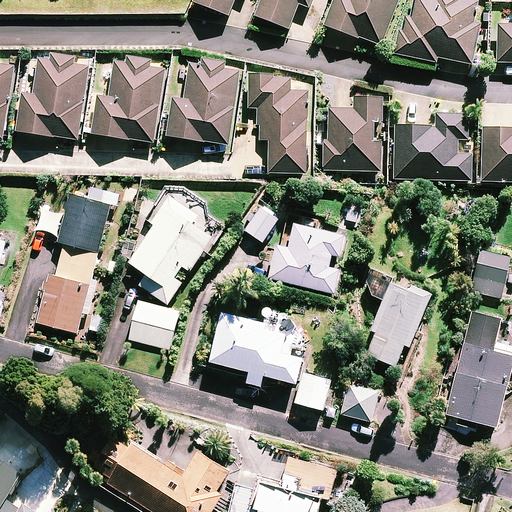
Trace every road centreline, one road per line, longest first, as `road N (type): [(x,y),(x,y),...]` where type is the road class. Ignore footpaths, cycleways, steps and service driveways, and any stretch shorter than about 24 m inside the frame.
road 1 (residential): [(511,488),(0,356)]
road 2 (residential): [(0,30),(187,33),(511,91)]
road 3 (residential): [(0,158),(239,165)]
